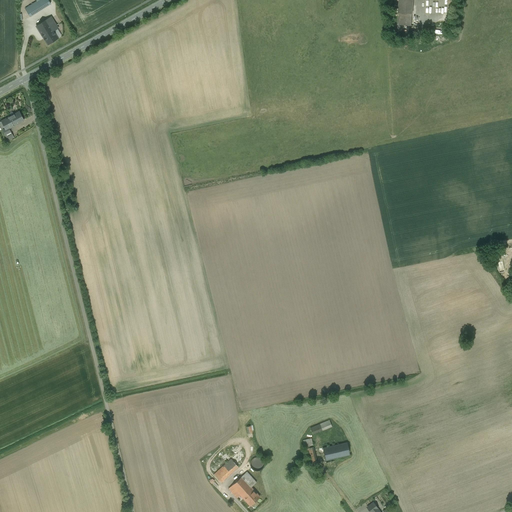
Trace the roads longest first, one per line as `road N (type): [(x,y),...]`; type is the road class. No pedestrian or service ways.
road 1 (unclassified): [(26,80),(133,511)]
road 2 (tertiary): [(171,0),(26,80)]
